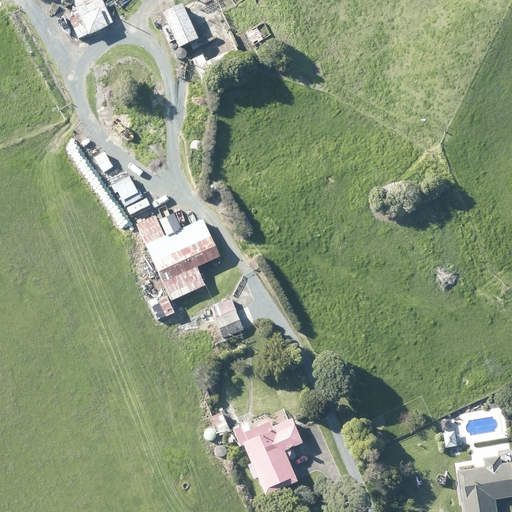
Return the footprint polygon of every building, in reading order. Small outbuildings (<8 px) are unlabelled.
[(94,0),(60,0),(80,44),(109,31),(94,0)] [(176,10),(154,20),(170,56),(192,45),(176,10)] [(232,51),(186,71),(193,87),(239,66),(232,51)] [(151,220),(126,231),(163,310),(202,292),(193,273),(214,263),(195,223),(160,239),(151,220)] [(228,314),(207,323),(215,345),(237,336),(228,314)] [(283,419),(229,440),(255,499),(291,483),(278,454),(295,447),(283,419)] [(511,465),(451,474),(455,511),(491,511),(491,503),(511,499),(511,465)]
